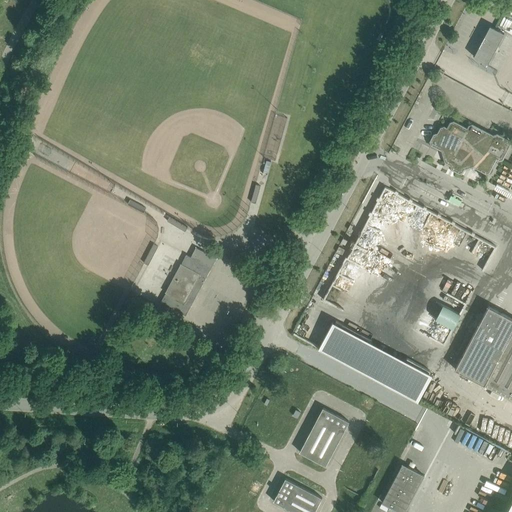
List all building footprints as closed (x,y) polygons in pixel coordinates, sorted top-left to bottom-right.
[(486,66),(504,33),(490,26),(473,56),(487,63),(486,66)] [(452,167),(460,171),(459,172),(460,173),(460,172),(462,172),(461,171),(463,166),(465,167),(471,165),(471,164),(476,166),(476,167),(476,168),(477,166),(487,172),(486,173),(487,173),(487,172),(489,173),(489,172),(488,171),(492,164),(493,165),(493,164),(492,164),(496,156),(500,158),(500,160),(501,159),(502,159),(501,158),(509,143),(510,144),(510,143),(509,142),(510,141),(509,141),(509,142),(495,135),(494,138),(492,137),(493,136),(492,135),(492,136),(482,131),(483,130),(482,130),(482,131),(471,125),(472,124),(471,124),(471,125),(469,125),(470,126),(468,131),(460,127),(461,125),(460,125),(460,126),(452,122),(453,121),(452,121),(452,122),(451,122),(450,122),(451,123),(447,130),(441,127),(442,128),(438,135),(434,133),(434,134),(435,135),(431,142),(430,141),(430,142),(431,142),(430,144),(431,144),(432,143),(444,150),(444,151),(445,157),(447,157),(445,161),(445,162),(446,161),(453,164),(451,168),(452,169),(452,167)] [(499,207),(509,179),(497,175),(487,202),(499,207)] [(405,201),(410,190),(387,178),(382,190),(405,201)] [(165,292),(166,293),(165,294),(161,302),(186,315),(216,258),(196,247),(191,257),(186,254),(182,262),(182,264),(181,263),(180,264),(181,264),(166,292),(165,292)] [(511,318),(488,305),(455,368),(511,398),(511,318)] [(313,352),(417,399),(430,370),(326,324),(313,352)] [(463,421),(473,402),(446,388),(436,408),(463,421)] [(323,407),(299,452),(326,465),(349,421),(323,407)] [(402,463),(382,502),(401,511),(404,511),(424,475),(402,463)] [(314,511),(322,498),(285,478),(273,501),(295,511),(314,511)]
